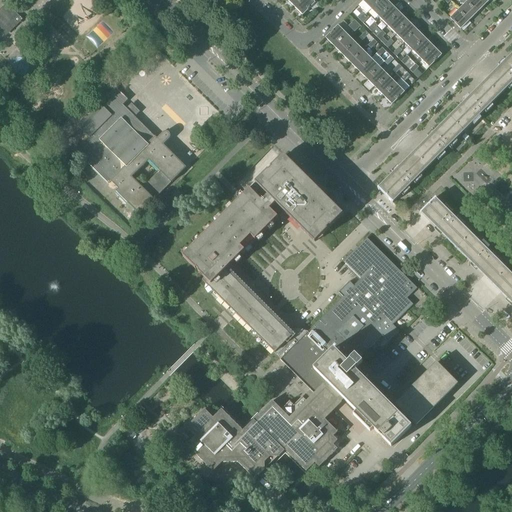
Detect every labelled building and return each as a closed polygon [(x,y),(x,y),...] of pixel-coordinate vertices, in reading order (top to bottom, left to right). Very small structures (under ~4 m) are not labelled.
[(311,0),(301,0),(294,7),(302,16),(309,9),(315,11),(320,5),(317,1),(315,3),(311,0)] [(363,0),(362,1),(371,9),(380,0),(363,0)] [(380,0),(371,9),(379,18),(392,5),(386,0),(380,0)] [(483,0),(468,0),(468,1),(478,11),(486,3),(483,0)] [(468,1),(459,9),(470,20),(478,11),(468,1)] [(23,20),(11,9),(6,3),(0,9),(0,30),(1,31),(6,26),(11,31),(23,20)] [(379,18),(387,26),(400,13),(392,5),(379,18)] [(470,20),(459,9),(450,19),(460,29),(470,20)] [(387,26),(396,34),(408,22),(400,13),(387,26)] [(156,21),(150,26),(154,30),(159,24),(156,21)] [(396,34),(404,43),(416,30),(408,22),(396,34)] [(368,29),(371,32),(377,26),(374,23),(368,29)] [(325,38),(334,47),(346,34),(338,26),(325,38)] [(404,43),(412,51),(425,39),(416,30),(404,43)] [(368,35),(365,31),(360,37),(363,40),(368,35)] [(334,47),(342,55),(354,43),(346,34),(334,47)] [(379,40),(385,45),(388,42),(383,37),(379,40)] [(385,45),(393,54),(396,51),(391,45),(394,42),(391,39),(388,42),(385,45)] [(412,51),(420,59),(433,47),(425,39),(412,51)] [(342,55),(350,63),(362,51),(354,43),(342,55)] [(433,47),(420,59),(429,68),(441,55),(433,47)] [(384,62),(386,61),(390,56),(382,48),(377,52),(380,55),(379,57),(384,62)] [(350,63),(358,71),(371,59),(362,51),(350,63)] [(392,203),(511,83),(511,54),(388,178),(378,188),(392,203)] [(401,62),(404,65),(410,59),(407,56),(401,62)] [(358,71),(367,80),(379,67),(371,59),(358,71)] [(387,76),(390,79),(401,68),(398,65),(387,76)] [(367,80),(375,88),(387,76),(379,67),(367,80)] [(375,88),(383,96),(396,84),(390,79),(387,76),(375,88)] [(396,84),(383,96),(392,105),(404,92),(396,84)] [(139,213),(138,214),(139,215),(154,200),(171,183),(186,168),(163,145),(169,140),(169,139),(170,138),(170,137),(170,136),(170,135),(170,134),(169,133),(168,133),(168,132),(167,132),(166,132),(165,132),(164,132),(163,133),(162,133),(157,139),(155,137),(154,137),(123,105),(128,100),(115,88),(108,95),(112,99),(103,107),(99,104),(77,126),(77,125),(77,126),(89,138),(75,151),(76,152),(76,151),(108,184),(111,182),(118,189),(116,192),(117,192),(127,203),(128,204),(129,202),(139,213)] [(273,351),(281,359),(304,335),(303,334),(294,334),(293,334),(289,334),(274,319),(265,311),(349,227),(340,218),(343,215),(332,204),(283,156),(255,184),(249,190),(243,196),(233,187),(174,246),(183,256),(182,257),(196,270),(196,269),(198,271),(197,272),(210,284),(207,286),(237,316),(241,319),(257,336),(273,351)] [(467,259),(511,304),(511,275),(435,198),(420,213),(421,214),(426,218),(467,259)] [(304,335),(281,359),(280,360),(310,390),(303,398),(302,397),(293,405),(289,401),(281,410),(272,401),(261,412),(254,419),(254,420),(253,421),(243,431),(221,410),(213,418),(204,409),(186,428),(194,436),(186,445),(213,472),(222,463),(238,463),(251,476),(270,457),(274,457),(278,457),(285,450),(306,472),(315,463),(319,467),(337,449),(333,445),(337,441),(333,436),(337,432),(325,419),(341,402),(343,399),(391,447),(411,426),(405,420),(407,417),(416,426),(458,384),(436,362),(394,404),(401,411),(399,414),(354,370),(358,366),(362,363),(357,357),(359,355),(361,356),(382,336),(388,342),(399,331),(393,325),(413,305),(407,299),(401,293),(411,282),(367,238),(343,262),(360,279),(353,286),(349,282),(338,293),(343,297),(304,335)] [(401,293),(407,299),(417,289),(411,282),(401,293)] [(132,431),(127,436),(131,440),(136,435),(132,431)]
